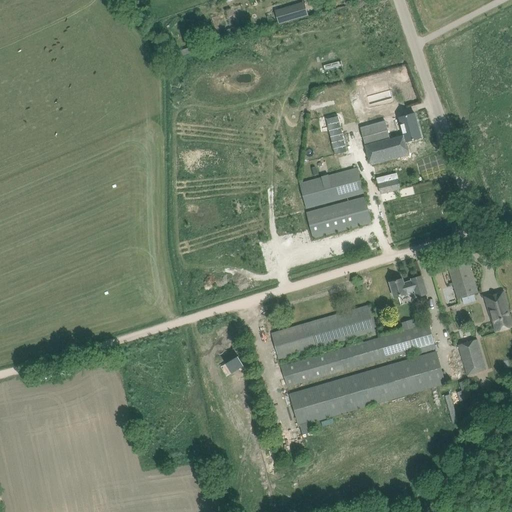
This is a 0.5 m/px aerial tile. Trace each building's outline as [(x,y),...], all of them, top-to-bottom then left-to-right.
[(303,3),(276,11),(280,23),(307,15),(303,3)] [(345,81),(325,87),(338,127),(358,121),(345,81)] [(314,99),(318,117),(324,115),(320,98),(314,99)] [(414,113),(370,125),(360,128),(370,165),(409,154),(406,142),(421,138),(414,113)] [(357,167),(298,183),(306,209),(365,193),(357,167)] [(378,184),(381,193),(400,189),(398,179),(378,184)] [(306,212),(310,228),(313,238),(372,222),(365,196),(306,212)] [(458,299),(477,293),(478,293),(468,261),(449,267),(458,299)] [(394,297),(407,293),(415,290),(417,297),(427,294),(422,276),(411,279),(412,281),(404,283),(402,279),(390,283),(394,297)] [(485,297),(488,306),(492,321),(494,321),(496,330),(511,326),(506,305),(507,305),(503,291),(485,297)] [(271,333),(274,343),(278,358),(377,330),(370,307),(368,308),(367,306),(271,333)] [(401,322),(403,330),(280,365),(287,387),(417,350),(418,354),(436,349),(428,322),(414,326),(412,319),(401,322)] [(477,340),(458,345),(467,375),(486,370),(477,340)] [(288,393),(298,427),(311,423),(446,384),(437,350),(288,393)] [(226,364),(232,373),(244,365),(238,356),(226,364)] [(311,423),(298,427),(301,435),(313,431),(311,423)]
